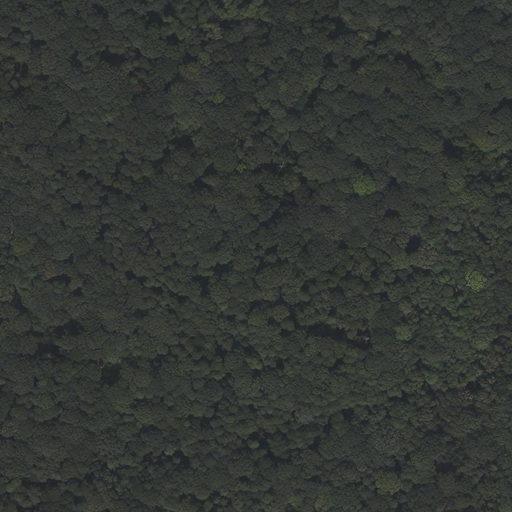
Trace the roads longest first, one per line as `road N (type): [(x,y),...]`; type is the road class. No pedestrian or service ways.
road 1 (track): [(282,511),(140,0)]
road 2 (track): [(470,31),(314,511)]
road 3 (track): [(345,511),(511,327)]
